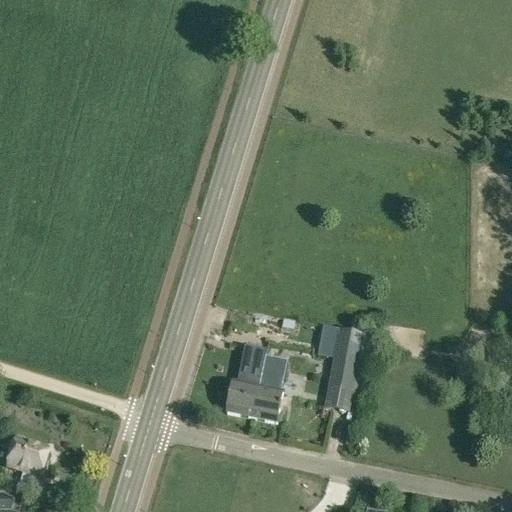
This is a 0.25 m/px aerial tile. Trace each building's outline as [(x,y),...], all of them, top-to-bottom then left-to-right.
[(339,333),(328,394),(353,398),(364,338),(339,333)] [(252,421),(262,373),(237,368),(227,416),(252,421)] [(277,426),(283,395),(287,379),(262,373),(252,421),(277,426)] [(16,442),(8,468),(24,473),(20,484),(37,489),(40,478),(48,452),(16,442)] [(0,511),(8,511),(12,502),(0,497),(0,511)]
